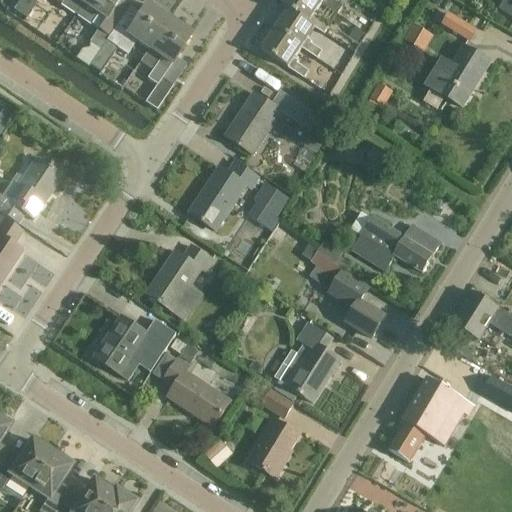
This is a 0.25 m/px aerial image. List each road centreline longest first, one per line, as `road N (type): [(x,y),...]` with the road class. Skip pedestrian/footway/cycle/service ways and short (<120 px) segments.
road 1 (tertiary): [(316,511),(511,191)]
road 2 (residential): [(221,511),(30,388)]
road 3 (residential): [(42,319),(149,162)]
road 4 (residential): [(149,162),(0,61)]
road 5 (residential): [(149,162),(244,18)]
